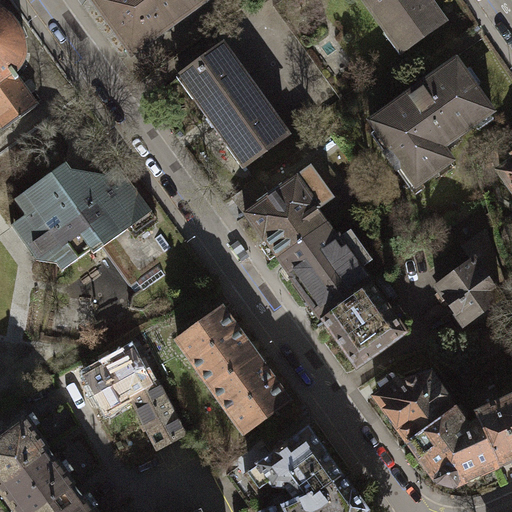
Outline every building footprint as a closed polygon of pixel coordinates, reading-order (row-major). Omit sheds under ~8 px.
[(95,0),(108,17),(104,20),(115,36),(120,32),(133,49),(164,26),(167,30),(178,23),(175,19),(201,0),(205,0),(207,2),(209,0),(95,0)] [(363,0),(400,52),(444,22),(428,0),(363,0)] [(0,120),(6,130),(39,106),(16,75),(23,68),(26,61),(27,53),(26,45),(23,36),(21,30),(16,24),(9,16),(2,10),(0,8),(0,120)] [(222,45),(180,76),(244,165),(287,135),(222,45)] [(457,59),(369,120),(415,186),(451,161),(441,147),(494,111),(457,59)] [(65,163),(15,199),(26,215),(11,226),(36,260),(56,263),(61,270),(89,250),(93,254),(102,247),(132,226),(136,232),(152,220),(156,217),(119,165),(103,177),(95,178),(91,173),(71,171),(65,163)] [(511,164),(501,173),(511,187),(511,164)] [(246,213),(279,259),(329,222),(317,206),(321,203),(300,174),(267,198),(246,213)] [(246,213),(267,198),(256,183),(235,198),(246,213)] [(131,307),(144,309),(192,274),(152,220),(136,232),(132,226),(102,247),(130,287),(137,281),(142,288),(133,295),(131,307)] [(279,259),(322,319),(373,283),(329,222),(279,259)] [(465,246),(473,259),(501,299),(508,295),(486,232),(465,246)] [(473,259),(435,285),(463,325),(501,299),(473,259)] [(322,319),(358,369),(410,331),(373,283),(322,319)] [(177,340),(210,386),(256,354),(223,308),(177,340)] [(106,413),(126,402),(148,387),(129,351),(84,376),(106,413)] [(256,354),(210,386),(244,433),(290,401),(256,354)] [(409,441),(460,404),(433,367),(400,375),(374,393),(381,402),(378,404),(385,415),(389,413),(409,441)] [(126,402),(153,452),(184,433),(156,382),(148,387),(126,402)] [(511,395),(475,412),(478,420),(498,464),(511,457),(511,395)] [(471,422),(460,404),(409,441),(437,480),(452,485),(498,464),(478,420),(471,422)] [(0,481),(46,448),(22,416),(8,426),(6,423),(0,427),(0,481)] [(315,494),(340,475),(307,430),(244,474),(259,495),(273,486),(286,486),(294,499),(313,491),(315,494)] [(35,511),(73,485),(46,448),(0,481),(0,488),(13,506),(9,508),(11,511),(35,511)] [(262,511),(366,511),(367,511),(340,475),(315,494),(313,491),(294,499),(284,504),(282,503),(262,511)] [(92,511),(73,485),(35,511),(92,511)]
